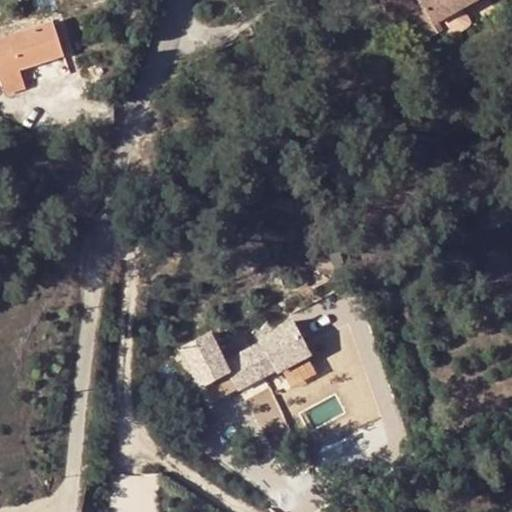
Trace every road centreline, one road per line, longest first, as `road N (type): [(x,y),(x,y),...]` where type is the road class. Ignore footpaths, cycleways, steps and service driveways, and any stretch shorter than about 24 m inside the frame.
road 1 (residential): [(176,0),(172,50),(106,176),(80,505)]
road 2 (unknown): [(251,405),(361,337),(511,264)]
road 3 (unknown): [(323,0),(291,32),(250,52),(172,50)]
